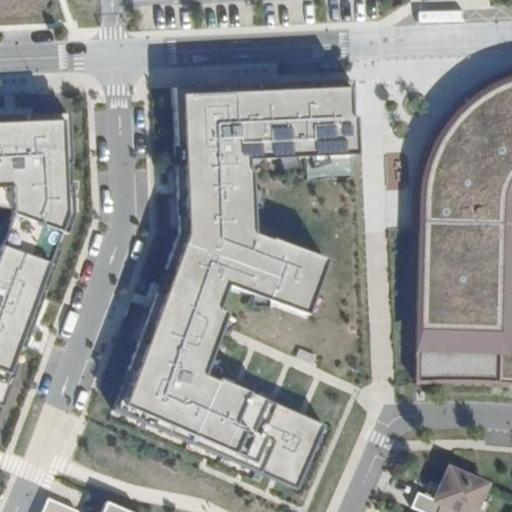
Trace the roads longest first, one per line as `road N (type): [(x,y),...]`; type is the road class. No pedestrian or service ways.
road 1 (residential): [(111,58),(118,232),(15,511)]
road 2 (residential): [(111,58),(511,41)]
road 3 (residential): [(511,415),(397,416),(351,511)]
